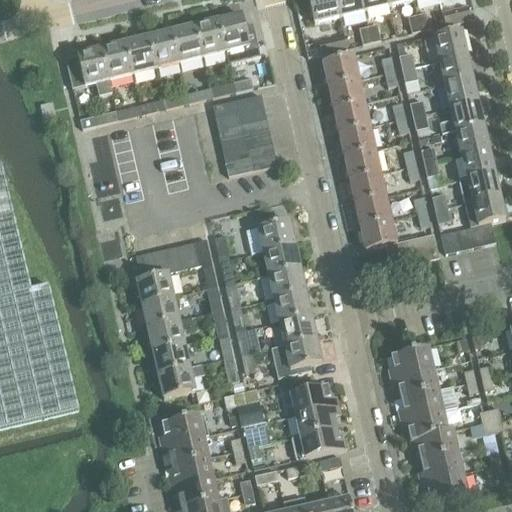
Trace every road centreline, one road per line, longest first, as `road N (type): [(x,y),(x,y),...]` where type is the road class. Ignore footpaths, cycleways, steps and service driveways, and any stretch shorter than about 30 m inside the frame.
road 1 (residential): [(347,322),(270,0)]
road 2 (residential): [(389,511),(347,322)]
road 3 (residential): [(347,322),(511,287)]
